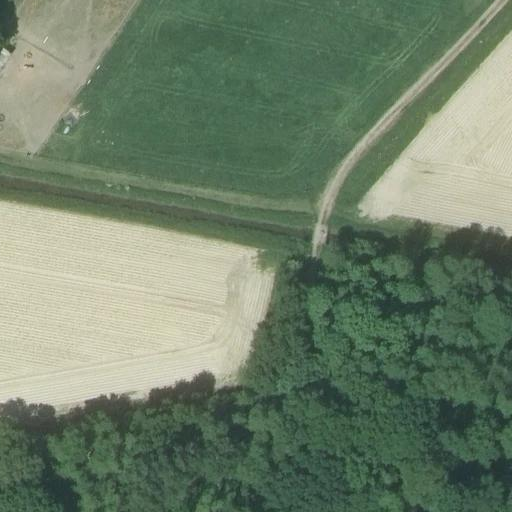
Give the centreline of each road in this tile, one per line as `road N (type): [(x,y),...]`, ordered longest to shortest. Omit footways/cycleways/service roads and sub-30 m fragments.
road 1 (track): [(504,0),(350,161),(319,222)]
road 2 (track): [(315,245),(272,511)]
